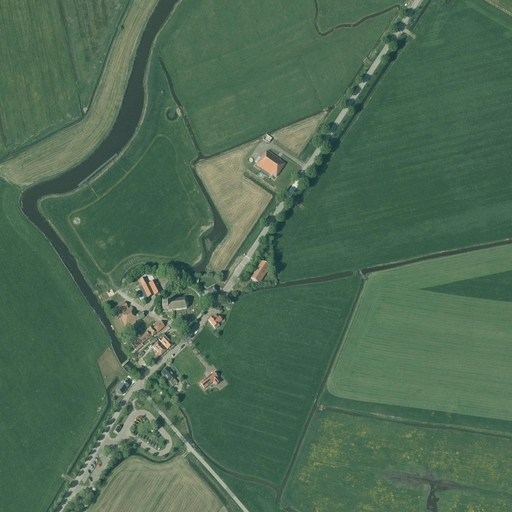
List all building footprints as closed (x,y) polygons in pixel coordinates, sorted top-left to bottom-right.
[(259,141),(265,145),(267,142),(269,144),(272,139),(266,135),(263,140),(261,138),(259,141)] [(264,155),(263,155),(256,165),(272,176),(272,175),(276,177),(285,165),(280,161),(280,160),(267,151),(264,155)] [(250,279),(259,284),(270,268),(261,262),(250,279)] [(154,295),(155,296),(161,293),(155,280),(148,284),(148,283),(147,283),(144,278),(140,280),(142,286),(148,298),(154,295)] [(202,289),(199,290),(202,295),(205,294),(207,298),(217,293),(215,288),(214,286),(203,292),(202,289)] [(185,299),(163,302),(164,304),(162,304),(163,309),(168,309),(168,311),(175,311),(186,309),(188,305),(188,302),(185,299)] [(116,307),(126,328),(136,323),(135,322),(144,318),(142,313),(137,315),(135,311),(134,312),(132,307),(128,309),(125,303),(116,307)] [(215,315),(208,321),(214,327),(221,322),(222,321),(219,317),(217,318),(215,315)] [(142,344),(152,336),(152,337),(157,332),(158,333),(164,327),(160,322),(153,328),(151,326),(147,330),(148,331),(131,345),(136,351),(143,345),(142,344)] [(163,335),(158,339),(167,350),(173,345),(166,337),(166,338),(163,335)] [(158,342),(155,339),(150,345),(152,347),(152,346),(153,347),(157,352),(163,347),(158,342)] [(157,352),(155,355),(157,358),(160,355),(161,356),(166,351),(163,347),(157,352)] [(162,373),(169,383),(173,387),(177,383),(174,379),(175,378),(168,368),(162,373)] [(211,383),(217,377),(213,372),(209,375),(210,376),(207,378),(200,384),(204,389),(211,383)] [(123,382),(122,381),(116,390),(116,394),(119,396),(122,395),(129,386),(128,385),(130,383),(125,379),(123,382)]
